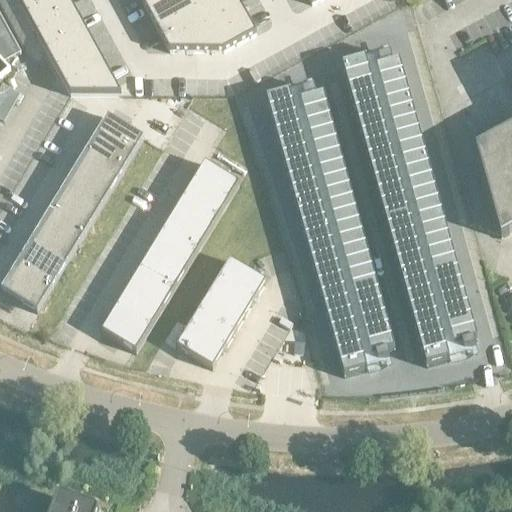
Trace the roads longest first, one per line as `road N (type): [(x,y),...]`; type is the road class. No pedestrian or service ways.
road 1 (unclassified): [(0,366),(80,400),(252,435),(428,434),(511,418)]
road 2 (unknown): [(188,73),(284,55),(379,0)]
